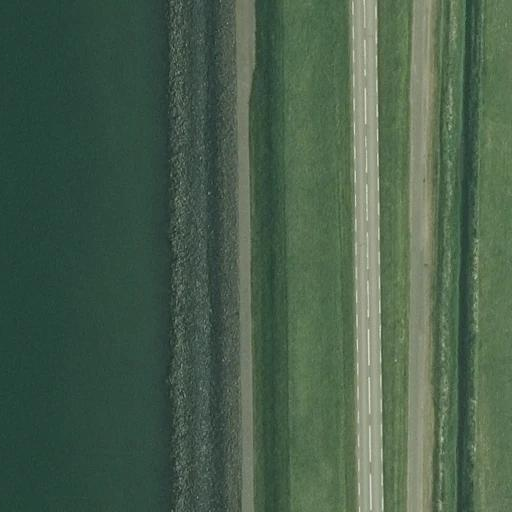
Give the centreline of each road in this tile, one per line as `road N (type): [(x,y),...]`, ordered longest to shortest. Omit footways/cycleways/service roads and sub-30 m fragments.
road 1 (unclassified): [(418,511),(429,0)]
road 2 (tertiary): [(372,511),(365,0)]
